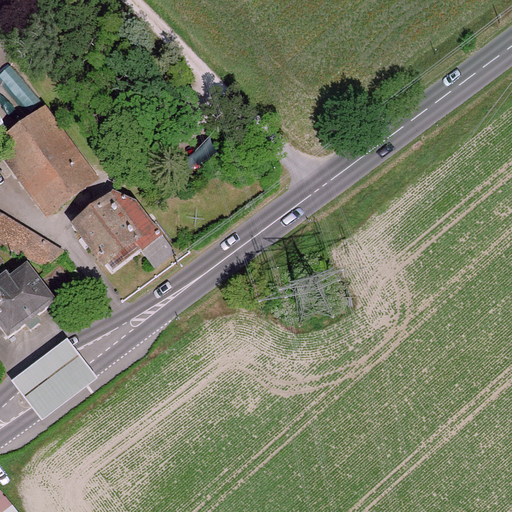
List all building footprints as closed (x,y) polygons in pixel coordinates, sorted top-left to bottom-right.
[(29,201),(47,225),(99,187),(45,115),(0,148),(0,193),(19,193),(29,201)] [(114,200),(71,232),(88,257),(103,276),(108,272),(111,279),(141,259),(154,276),(176,260),(136,208),(114,200)] [(0,253),(47,275),(63,256),(0,220),(0,253)] [(28,329),(56,309),(29,271),(9,283),(6,279),(0,282),(0,335),(7,345),(28,329)] [(2,388),(33,428),(87,384),(58,345),(2,388)]
